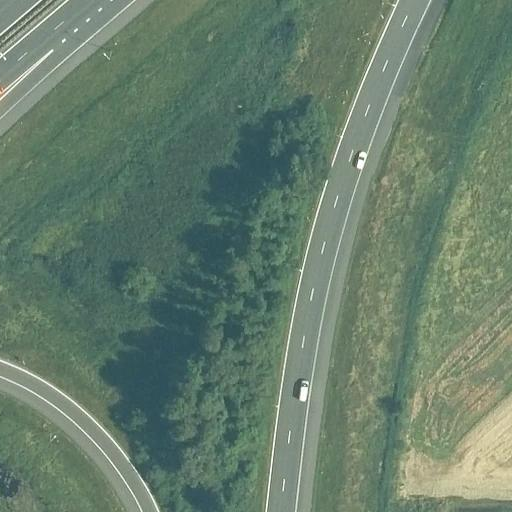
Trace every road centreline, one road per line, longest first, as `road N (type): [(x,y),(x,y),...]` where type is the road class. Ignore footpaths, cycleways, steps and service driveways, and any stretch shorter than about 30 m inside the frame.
road 1 (motorway): [(279,511),(307,317),(343,180),(413,0)]
road 2 (motorway): [(0,369),(88,423),(150,511)]
